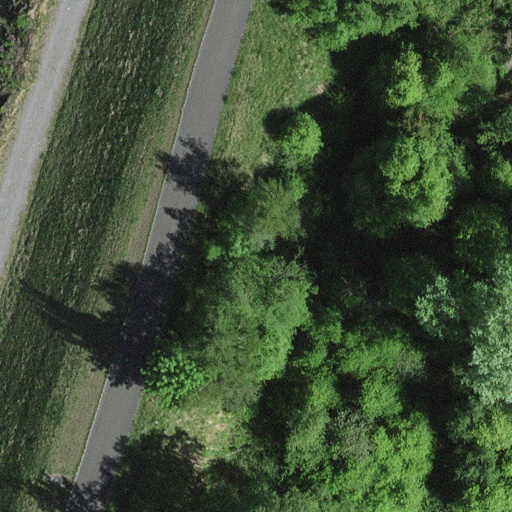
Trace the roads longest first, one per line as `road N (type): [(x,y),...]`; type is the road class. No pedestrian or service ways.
road 1 (track): [(85,511),(244,0)]
road 2 (track): [(82,0),(0,249)]
